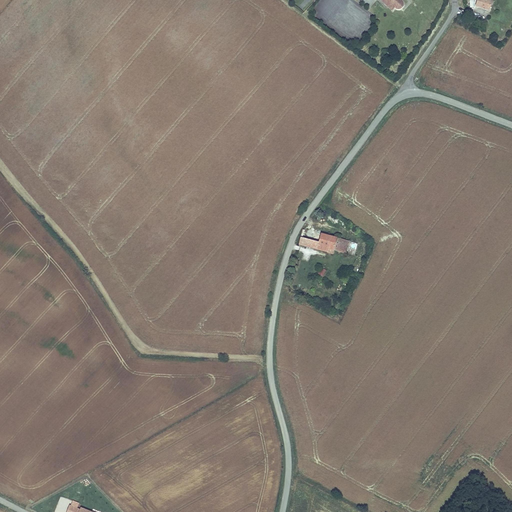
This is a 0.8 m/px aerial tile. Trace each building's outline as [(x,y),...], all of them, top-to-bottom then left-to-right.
[(382,0),(393,9),(395,7),(396,8),(397,8),(399,8),(400,8),(402,7),(404,6),(404,5),(404,3),(404,1),(403,0),(382,0)] [(492,0),(478,0),(477,4),(489,9),(492,0)] [(307,224),(301,231),(299,244),(327,252),(328,248),(333,250),(335,251),(339,240),(319,234),(308,231),(310,225),(307,224)] [(320,228),(310,225),(308,231),(319,234),(320,228)] [(339,240),(335,251),(344,253),(346,242),(339,240)] [(317,274),(322,277),(326,270),(321,267),(317,274)]
